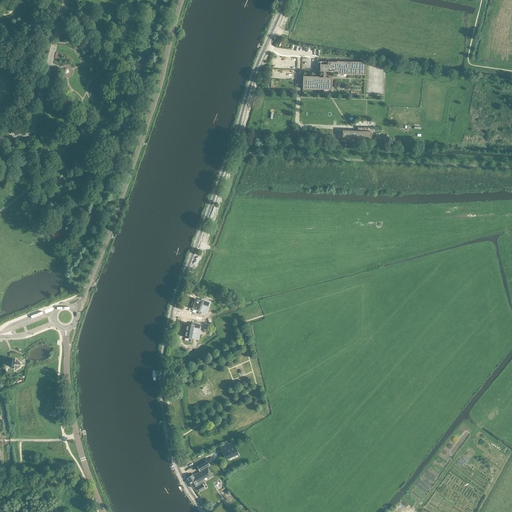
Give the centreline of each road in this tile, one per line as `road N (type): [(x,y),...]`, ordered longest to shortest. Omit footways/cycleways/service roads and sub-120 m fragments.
road 1 (unclassified): [(205,511),(168,432),(163,354),(177,292),(285,0)]
road 2 (unclassified): [(85,296),(182,0)]
road 3 (tertiary): [(102,511),(76,436),(66,352)]
road 4 (track): [(261,316),(376,282),(381,269)]
